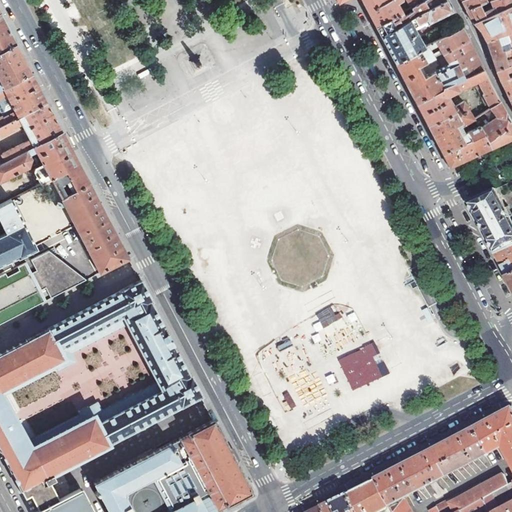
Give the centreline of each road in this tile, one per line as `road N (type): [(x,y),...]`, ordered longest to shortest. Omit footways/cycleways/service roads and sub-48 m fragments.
road 1 (tertiary): [(94,152),(271,500)]
road 2 (residential): [(271,500),(511,375)]
road 3 (unknown): [(390,227),(219,304),(244,351)]
road 4 (unknown): [(244,351),(413,268),(390,227)]
road 5 (unknown): [(442,321),(271,404)]
road 6 (tertiary): [(415,190),(330,28)]
road 7 (tertiary): [(15,0),(94,152)]
road 8 (tertiary): [(489,331),(415,190)]
road 9 (residential): [(453,0),(511,114)]
